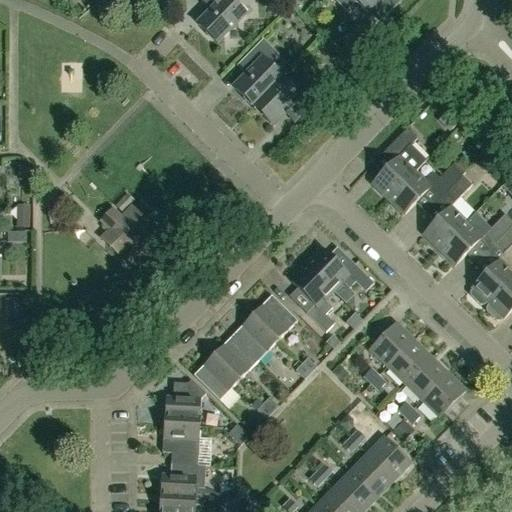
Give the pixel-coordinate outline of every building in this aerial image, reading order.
[(227,0),(208,0),(215,6),(197,25),(217,45),(244,16),(227,0)] [(332,0),(346,13),(355,3),(368,15),(369,14),(379,23),(400,1),(398,0),(332,0)] [(253,108),(282,79),(262,59),(271,50),(262,41),(242,61),(251,70),(233,88),(253,108)] [(301,98),(282,79),(253,108),(273,127),(291,109),(300,117),(319,97),(310,88),(301,98)] [(371,186),(387,202),(415,173),(426,162),(410,147),(416,140),(406,131),(387,151),(396,160),(371,186)] [(482,170),(488,169),(494,163),(485,155),(476,164),(482,170)] [(443,195),(444,194),(462,177),(464,175),(454,165),(439,180),(435,176),(431,175),(424,182),(415,173),(387,202),(403,217),(431,189),(434,187),(443,195)] [(28,181),(28,167),(18,167),(18,181),(28,181)] [(471,186),(462,177),(444,194),(454,204),(471,186)] [(126,197),(115,209),(122,215),(133,204),(126,197)] [(154,218),(138,202),(131,209),(121,219),(112,211),(101,223),(110,231),(106,235),(123,252),(148,225),(154,218)] [(422,236),(439,252),(467,224),(450,208),(422,236)] [(484,236),(495,246),(511,228),(511,211),(510,210),(504,216),(484,236)] [(28,218),(17,218),(17,230),(28,230),(28,218)] [(66,229),(64,221),(52,225),(54,232),(66,229)] [(467,224),(439,252),(454,267),(482,239),(467,224)] [(511,228),(495,246),(504,255),(471,289),(472,291),(470,293),(470,297),(479,306),(483,306),(485,304),(487,306),(511,280),(511,228)] [(320,250),(305,265),(333,293),(342,284),(348,290),(355,284),(365,294),(373,285),(353,265),(345,274),(320,250)] [(324,302),(333,293),(305,265),(289,282),(314,306),(305,314),(325,334),(334,325),(326,317),(332,310),(324,302)] [(511,311),(511,280),(487,306),(488,306),(486,309),(486,312),(495,322),(499,322),(501,319),(503,321),(511,311)] [(251,317),(277,343),(297,323),(271,297),(251,317)] [(6,321),(18,321),(29,320),(29,301),(5,301),(6,321)] [(232,337),(258,363),(277,343),(251,317),(232,337)] [(369,352),(386,369),(413,341),(396,324),(389,331),(382,324),(366,340),(373,347),(369,352)] [(232,337),(212,357),(238,383),(258,363),(232,337)] [(325,345),(333,352),(340,345),(332,338),(325,345)] [(386,369),(403,386),(430,358),(413,341),(386,369)] [(301,366),(310,374),(316,368),(300,353),(294,359),(301,366)] [(219,403),(238,383),(212,357),(193,377),(219,403)] [(403,386),(421,403),(448,375),(430,358),(403,386)] [(304,381),(310,374),(301,366),(295,372),(304,381)] [(338,368),(332,374),(343,385),(349,379),(338,368)] [(363,379),(370,386),(378,377),(371,371),(363,379)] [(448,375),(421,403),(438,420),(465,392),(448,375)] [(386,384),(378,377),(370,386),(377,393),(386,384)] [(165,398),(163,427),(199,429),(201,400),(205,396),(191,382),(187,386),(173,385),(172,399),(165,398)] [(239,394),(229,406),(240,416),(251,404),(239,394)] [(269,399),(262,406),(271,415),(278,408),(269,399)] [(398,413),(404,419),(413,411),(406,404),(398,413)] [(271,415),(262,406),(257,411),(266,420),(271,415)] [(368,410),(360,420),(372,429),(380,418),(368,410)] [(413,411),(404,419),(412,427),(420,418),(413,411)] [(395,415),(385,425),(392,432),(402,422),(395,415)] [(353,421),(348,416),(338,426),(348,436),(354,430),(353,421)] [(403,421),(402,422),(392,432),(403,443),(415,432),(403,421)] [(234,441),(243,432),(237,426),(228,435),(234,441)] [(199,429),(163,427),(162,455),(171,455),(171,466),(197,467),(199,429)] [(243,432),(234,441),(240,447),(249,438),(243,432)] [(357,432),(350,439),(358,447),(365,441),(357,432)] [(358,447),(350,439),(343,447),(351,455),(358,447)] [(384,439),(367,456),(394,483),(411,466),(384,439)] [(377,500),(394,483),(367,456),(350,473),(377,500)] [(159,505),(195,507),(221,507),(222,499),(221,497),(205,490),(206,468),(197,468),(197,467),(171,466),(170,477),(161,476),(160,489),(159,505)] [(323,466),(316,474),(324,482),(332,475),(323,466)] [(354,511),(364,511),(377,500),(350,473),(333,490),(354,511)] [(324,482),(316,474),(309,481),(317,489),(324,482)] [(320,511),(354,511),(333,490),(315,507),(320,511)] [(221,507),(234,508),(234,500),(222,499),(221,507)] [(285,511),(294,511),(298,509),(290,501),(282,509),(285,511)]
